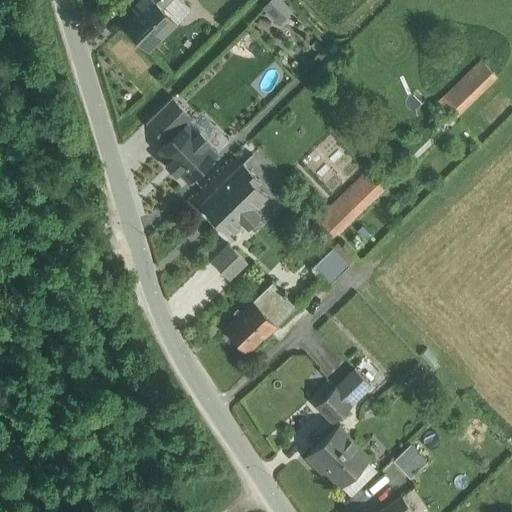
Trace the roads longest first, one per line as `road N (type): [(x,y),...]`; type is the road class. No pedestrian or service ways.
road 1 (unclassified): [(63,0),(155,321),(289,511)]
road 2 (unknown): [(219,412),(417,221)]
